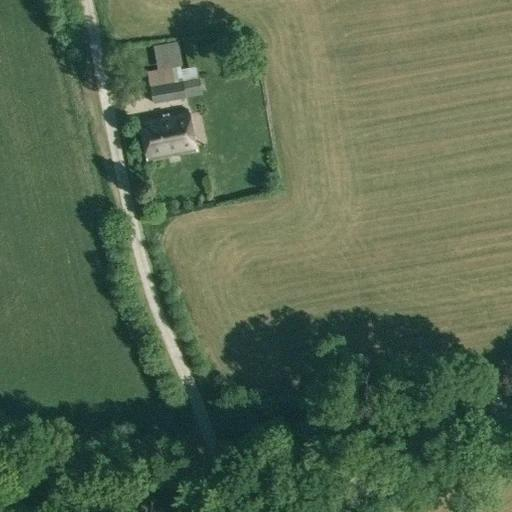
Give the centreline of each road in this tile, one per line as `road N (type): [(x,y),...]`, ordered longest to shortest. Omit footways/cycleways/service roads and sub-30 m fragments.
road 1 (unclassified): [(233,511),(145,277),(86,9)]
road 2 (track): [(0,474),(205,435)]
road 3 (secondary): [(333,511),(435,435),(511,406)]
